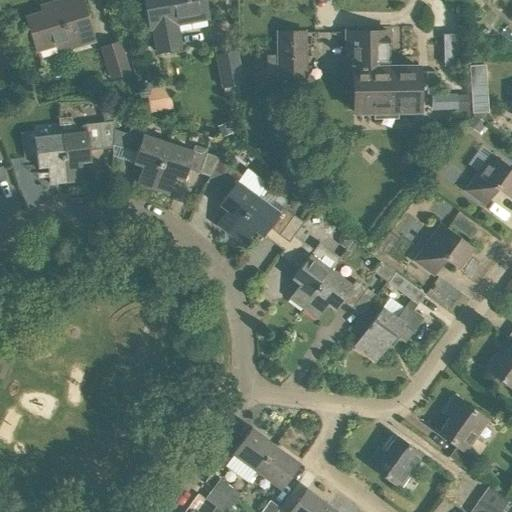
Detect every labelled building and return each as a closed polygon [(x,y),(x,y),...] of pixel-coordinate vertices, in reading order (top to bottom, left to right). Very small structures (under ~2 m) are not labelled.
[(81,0),(60,0),(51,3),(53,11),(27,18),(37,51),(67,41),(69,49),(94,41),(81,0)] [(208,16),(204,0),(145,0),(151,30),(153,30),(158,53),(180,49),(177,33),(172,34),(170,23),(208,16)] [(389,31),(347,32),(347,55),(353,55),(353,69),(389,69),(389,67),(389,31)] [(305,32),(279,33),(280,76),(306,76),(305,32)] [(120,44),(102,50),(112,80),(130,74),(120,44)] [(236,53),(216,57),(222,88),(242,84),(236,53)] [(470,78),(486,77),(485,65),(469,66),(470,78)] [(419,67),(389,67),(389,69),(353,69),(353,113),(419,112),(419,67)] [(168,86),(146,90),(150,113),(172,109),(168,86)] [(460,92),(431,93),(432,109),(460,109),(460,92)] [(469,116),(469,96),(460,96),(460,109),(460,116),(469,116)] [(479,133),(486,123),(474,115),(467,125),(479,133)] [(114,122),(114,117),(104,118),(104,123),(99,123),(85,125),(86,131),(77,132),(60,133),(66,181),(84,179),(82,162),(91,161),(90,150),(102,149),(102,146),(113,144),(113,143),(114,128),(114,122)] [(217,126),(222,137),(232,133),(228,122),(217,126)] [(167,144),(143,135),(145,128),(134,124),(131,134),(114,128),(113,143),(126,148),(137,152),(133,163),(142,166),(137,182),(152,187),(167,144)] [(36,136),(35,130),(21,132),(24,157),(37,156),(38,167),(47,167),(49,183),(66,181),(60,133),(36,136)] [(188,169),(199,173),(206,152),(207,150),(195,145),(192,153),(167,144),(152,187),(170,193),(175,177),(184,180),(188,169)] [(511,194),(511,167),(492,153),(465,190),(485,205),(497,189),(509,198),(511,194)] [(231,235),(259,196),(238,181),(242,175),(219,159),(210,177),(207,183),(225,196),(219,205),(227,211),(217,224),(231,235)] [(412,196),(420,185),(409,177),(401,188),(412,196)] [(294,215),(283,207),(280,212),(259,196),(231,235),(245,245),(255,231),(262,237),(269,228),(279,235),(294,215)] [(473,247),(441,224),(426,244),(414,260),(434,275),(446,259),(458,268),(473,247)] [(352,239),(343,232),(339,238),(340,244),(345,248),(352,239)] [(304,308),(331,271),(340,258),(320,243),(315,250),(304,242),(289,262),(298,269),(291,278),(300,284),(290,298),(304,308)] [(388,283),(396,272),(380,261),(373,272),(388,283)] [(367,288),(356,280),(352,286),(331,271),(304,308),(318,318),(327,305),(335,310),(342,302),(351,309),(367,288)] [(388,283),(410,299),(418,305),(426,294),(396,272),(388,283)] [(423,318),(414,311),(406,305),(396,317),(382,307),(354,345),(376,361),(397,334),(406,341),(423,318)] [(511,342),(503,354),(498,351),(486,368),(511,386),(511,342)] [(439,433),(457,446),(448,457),(468,471),(477,459),(464,450),(486,419),(456,397),(444,414),(449,418),(439,433)] [(275,446),(252,428),(233,454),(257,471),(275,446)] [(396,437),(386,451),(381,447),(368,464),(399,486),(421,456),(396,437)] [(275,446),(257,471),(280,489),(299,463),(275,446)] [(213,489),(233,504),(240,494),(220,479),(213,489)] [(489,485),(479,499),(497,511),(500,511),(501,511),(506,503),(509,499),(489,485)] [(226,511),(233,504),(213,489),(205,499),(223,511),(226,511)] [(307,489),(290,511),(323,511),(329,505),(307,489)] [(276,511),(280,508),(270,500),(261,511),(276,511)] [(511,511),(511,506),(506,503),(501,511),(502,511),(511,511)]
